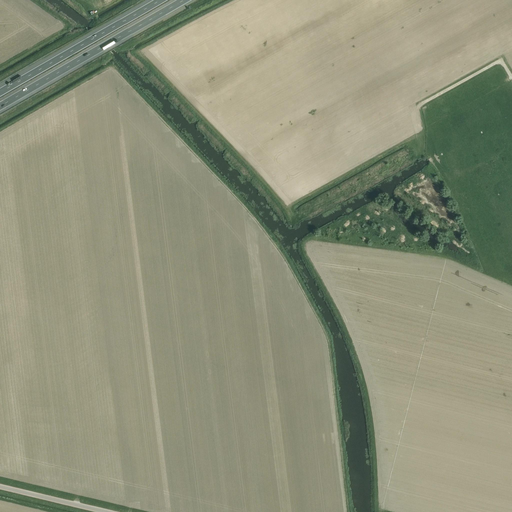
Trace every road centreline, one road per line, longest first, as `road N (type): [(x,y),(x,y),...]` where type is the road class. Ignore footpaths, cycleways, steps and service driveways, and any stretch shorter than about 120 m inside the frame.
road 1 (motorway): [(0,106),(184,0)]
road 2 (motorway): [(160,0),(0,92)]
